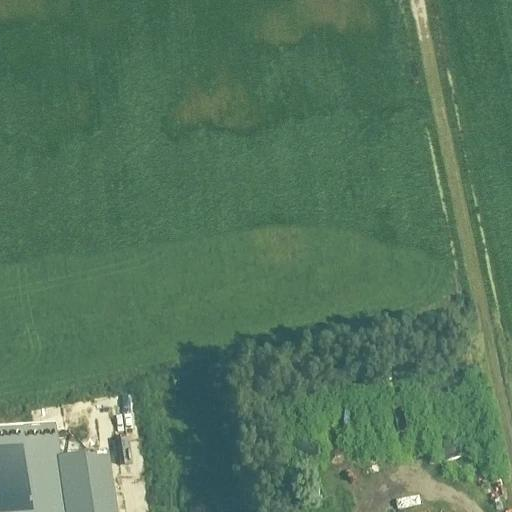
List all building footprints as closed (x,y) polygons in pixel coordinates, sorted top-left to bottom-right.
[(57,432),(69,429),(63,408),(51,411),(57,432)] [(66,511),(54,430),(0,437),(0,511),(66,511)] [(112,511),(105,456),(62,462),(68,511),(112,511)] [(483,482),(501,476),(497,464),(479,470),(483,482)] [(426,496),(448,493),(446,479),(424,482),(426,496)]
